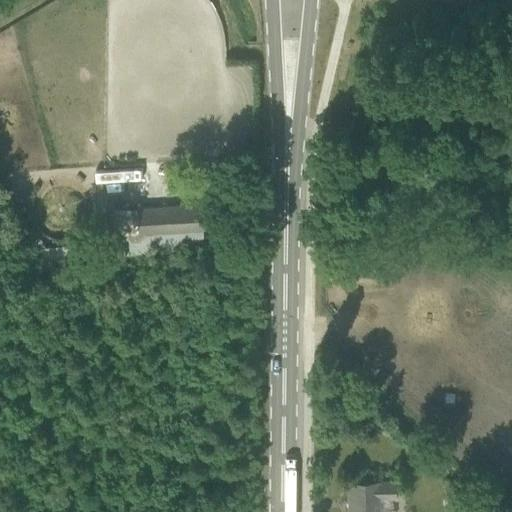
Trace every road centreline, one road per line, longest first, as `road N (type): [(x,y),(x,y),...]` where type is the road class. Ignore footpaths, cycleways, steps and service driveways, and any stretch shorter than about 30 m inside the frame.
road 1 (primary): [(283,511),(287,156)]
road 2 (primary): [(287,156),(310,0)]
road 3 (primary): [(274,0),(287,156)]
